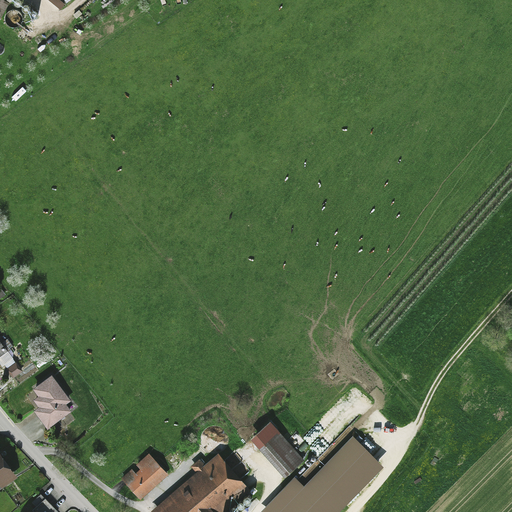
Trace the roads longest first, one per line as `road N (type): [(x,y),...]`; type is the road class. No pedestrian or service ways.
road 1 (track): [(352,511),(400,453),(456,353),(511,293)]
road 2 (residential): [(0,415),(91,511)]
